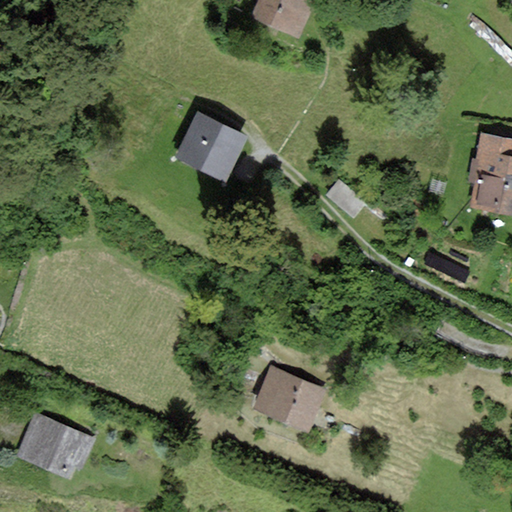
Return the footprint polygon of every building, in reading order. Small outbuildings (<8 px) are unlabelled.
[(314,0),(255,0),(260,2),(252,19),(298,39),(314,0)] [(195,112),(171,158),(222,184),(246,138),(195,112)] [(511,140),(483,134),(475,172),(482,174),(475,210),(511,217),(511,140)] [(326,195),(358,209),(366,190),(335,176),(326,195)] [(276,370),(260,411),(315,432),(331,390),(276,370)] [(39,409),(18,452),(72,479),(93,435),(39,409)]
